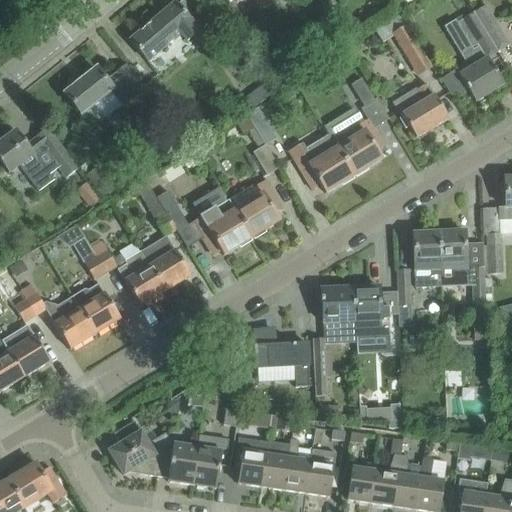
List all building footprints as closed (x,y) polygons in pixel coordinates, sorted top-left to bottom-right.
[(218,34),(200,13),(189,0),(183,0),(176,6),(174,4),(129,42),(147,63),(179,36),(186,44),(197,34),(206,44),(218,34)] [(486,7),(474,14),(482,27),(494,19),(486,7)] [(474,14),(461,22),(477,48),(482,56),(494,48),(482,27),(474,14)] [(432,68),(425,55),(401,15),(375,30),(382,42),(393,35),(417,77),(432,68)] [(494,19),(482,27),(494,48),(507,41),(494,19)] [(454,71),(443,78),(456,99),(467,92),(474,104),(503,86),(493,69),(487,60),(485,61),(482,56),(477,48),(462,57),(466,64),(454,71)] [(146,91),(138,81),(125,66),(114,74),(115,76),(106,83),(95,70),(64,95),(91,129),(121,106),(123,109),(146,91)] [(361,80),(351,86),(365,108),(375,102),(361,80)] [(279,85),(268,93),(272,99),(283,91),(279,85)] [(447,120),(437,103),(426,85),(394,105),(415,140),(447,120)] [(265,147),(275,140),(276,140),(257,109),(246,115),(265,147)] [(279,169),(265,147),(246,115),(235,122),(244,136),(249,133),(259,150),(253,153),(266,176),(279,169)] [(383,146),(373,129),(368,120),(354,129),(333,142),(328,136),(327,137),(352,178),(381,161),(375,151),(383,146)] [(58,169),(66,179),(78,171),(46,129),(35,138),(36,139),(26,146),(16,132),(0,143),(0,164),(8,175),(21,165),(39,189),(51,179),(48,176),(58,169)] [(325,195),(352,178),(327,137),(306,150),(302,144),(288,153),(303,178),(312,173),(325,195)] [(86,176),(103,198),(114,191),(97,168),(86,176)] [(511,179),(503,180),(505,209),(498,209),(499,223),(511,222),(511,179)] [(251,188),(227,203),(251,240),(279,223),(273,213),(281,208),(273,195),(266,183),(252,191),(251,188)] [(76,192),(90,209),(100,200),(87,184),(76,192)] [(156,199),(162,210),(176,232),(175,232),(176,233),(187,227),(166,193),(156,199)] [(227,203),(191,224),(208,253),(217,247),(223,257),(251,240),(227,203)] [(162,210),(151,217),(164,239),(166,238),(175,232),(176,232),(162,210)] [(116,269),(101,245),(98,240),(88,246),(76,225),(75,226),(106,275),(116,269)] [(94,282),(106,275),(75,226),(68,230),(76,244),(72,246),(94,282)] [(474,342),(487,342),(483,269),(466,270),(464,233),(461,233),(461,230),(448,231),(449,234),(438,234),(440,288),(471,286),(474,342)] [(412,236),(414,289),(440,288),(438,234),(412,236)] [(164,239),(141,253),(164,293),(165,293),(190,278),(179,261),(166,238),(164,239)] [(501,276),(500,238),(486,238),(487,277),(501,276)] [(126,267),(117,272),(122,279),(129,291),(140,308),(164,293),(141,253),(124,264),(126,267)] [(412,339),(409,273),(396,274),(399,340),(412,339)] [(119,321),(102,292),(98,285),(88,292),(84,290),(71,298),(94,336),(119,321)] [(21,294),(35,318),(45,311),(31,288),(21,294)] [(378,289),(353,291),(356,336),(356,344),(356,347),(389,346),(388,320),(387,300),(379,301),(378,289)] [(321,300),(319,300),(320,305),(321,305),(323,335),(323,345),(356,344),(356,336),(353,291),(349,291),(320,292),(321,300)] [(23,325),(35,318),(21,294),(9,301),(23,325)] [(69,351),(94,336),(71,298),(46,314),(69,351)] [(49,364),(31,335),(27,328),(1,343),(23,379),(49,364)] [(309,389),(308,366),(307,346),(294,347),(294,346),(291,346),(291,347),(275,348),(274,342),(272,342),(271,330),(253,332),(255,348),(253,348),(254,370),(293,368),(294,389),(309,389)] [(322,341),(312,341),(313,375),(314,375),(315,398),(326,397),(325,379),(331,378),(330,355),(323,355),(322,341)] [(0,393),(23,379),(1,343),(0,343),(0,393)] [(404,398),(401,359),(388,360),(391,399),(404,398)] [(208,377),(195,385),(198,390),(206,391),(208,377)] [(401,431),(400,407),(390,407),(391,424),(388,424),(389,430),(393,431),(401,431)] [(237,421),(238,412),(225,411),(223,426),(235,428),(237,421)] [(238,412),(237,421),(249,423),(250,414),(238,412)] [(276,431),(292,433),(294,420),(278,418),(276,431)] [(343,442),(344,433),(332,431),(331,440),(343,442)] [(216,490),(221,454),(226,455),(229,437),(199,433),(197,450),(191,487),(216,490)] [(159,450),(170,443),(165,435),(148,446),(140,434),(108,453),(123,476),(135,469),(138,473),(137,475),(156,478),(160,451),(159,450)] [(350,443),(361,444),(362,435),(352,434),(350,443)] [(238,440),(235,465),(240,465),(237,485),(260,489),(265,457),(266,457),(266,451),(267,444),(238,440)] [(289,446),(283,492),(305,495),(310,464),(309,464),(297,462),(297,442),(290,441),(289,446)] [(191,487),(197,450),(172,446),(170,443),(159,450),(160,451),(156,478),(167,480),(167,483),(191,487)] [(265,457),(260,489),(283,492),(289,446),(267,443),(267,444),(266,451),(266,457),(265,457)] [(446,443),(445,452),(457,453),(457,451),(458,445),(446,443)] [(457,453),(456,460),(469,462),(470,454),(471,447),(458,445),(457,451),(457,453)] [(310,464),(305,495),(329,499),(332,479),(333,467),(335,455),(311,451),(310,458),(309,464),(310,464)] [(392,508),(400,457),(393,456),(387,475),(375,473),(374,473),(370,505),(392,508)] [(407,478),(407,466),(406,458),(400,457),(392,508),(415,511),(419,480),(407,478)] [(49,469),(41,474),(35,465),(7,482),(23,509),(37,500),(38,501),(47,496),(52,504),(66,496),(49,469)] [(374,473),(375,473),(376,467),(366,466),(364,472),(351,470),(346,501),(370,505),(374,473)] [(419,511),(438,511),(441,495),(443,483),(430,481),(429,475),(420,474),(419,480),(415,511),(419,511)] [(505,511),(511,482),(504,481),(497,500),(486,498),(485,498),(482,511),(505,511)] [(17,511),(23,509),(7,482),(0,486),(0,511),(17,511)] [(482,511),(485,498),(486,498),(486,492),(477,491),(475,496),(462,494),(458,511),(482,511)]
